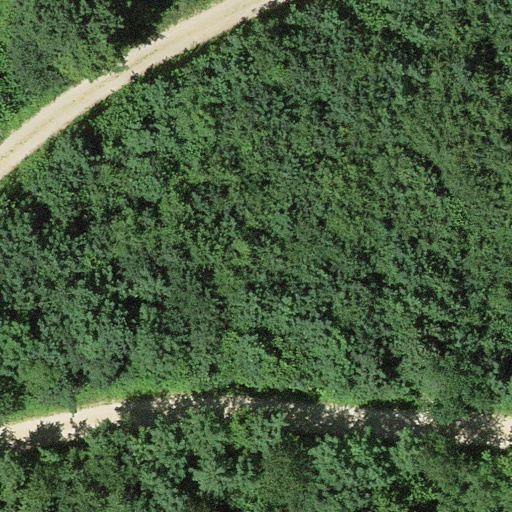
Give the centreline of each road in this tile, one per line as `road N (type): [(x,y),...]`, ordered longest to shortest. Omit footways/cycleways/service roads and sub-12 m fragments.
road 1 (track): [(511,427),(206,401),(0,438)]
road 2 (track): [(0,166),(47,120),(248,0)]
